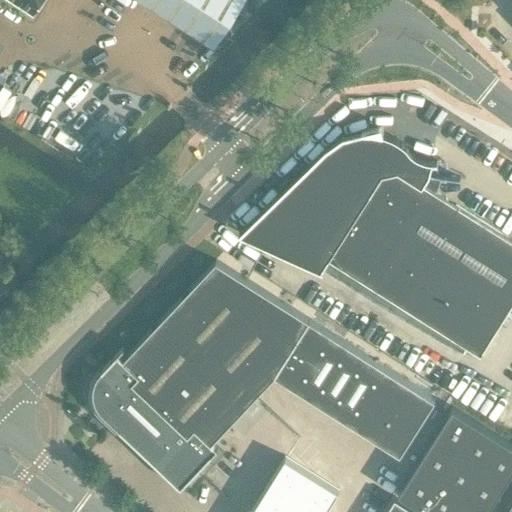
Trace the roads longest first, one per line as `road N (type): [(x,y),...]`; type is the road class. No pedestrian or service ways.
road 1 (unclassified): [(497,98),(474,65),(408,12),(368,14),(0,366)]
road 2 (unclassified): [(0,414),(352,69),(406,56),(497,98)]
road 3 (unclassified): [(99,511),(0,416)]
